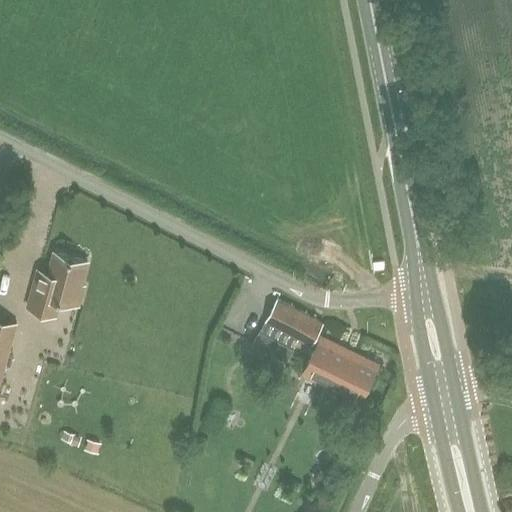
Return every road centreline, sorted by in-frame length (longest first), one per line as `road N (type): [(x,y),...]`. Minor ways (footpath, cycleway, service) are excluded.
road 1 (unclassified): [(423,290),(321,300),(0,138)]
road 2 (secondary): [(423,290),(367,0)]
road 3 (unclassified): [(357,511),(404,421),(444,401)]
